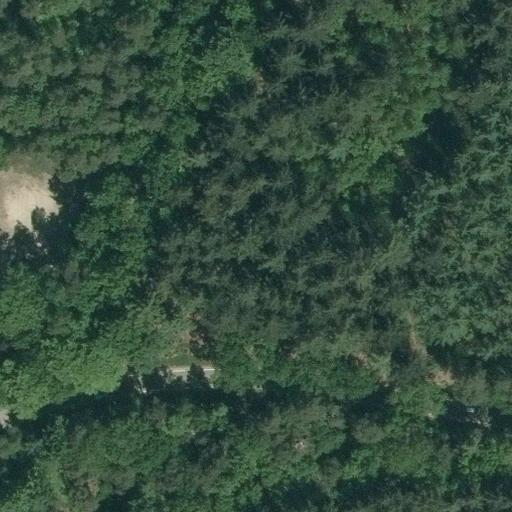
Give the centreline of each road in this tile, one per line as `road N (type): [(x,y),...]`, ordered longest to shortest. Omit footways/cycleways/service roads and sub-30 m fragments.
road 1 (tertiary): [(511,418),(223,377),(110,386),(0,416)]
road 2 (track): [(16,330),(76,291),(220,0)]
road 3 (track): [(0,258),(37,252),(58,225),(56,192),(33,167)]
